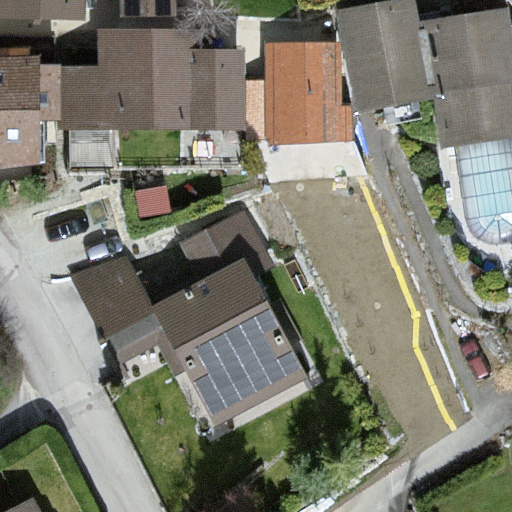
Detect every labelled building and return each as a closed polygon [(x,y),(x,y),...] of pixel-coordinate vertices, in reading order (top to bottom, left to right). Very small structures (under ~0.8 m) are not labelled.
[(80,0),(0,0),(1,8),(80,11),(80,0)] [(125,0),(125,11),(170,11),(170,0),(125,0)] [(410,2),(340,15),(356,104),(426,92),(410,2)] [(511,91),(502,17),(436,25),(450,137),(511,129),(511,91)] [(197,34),(103,35),(103,69),(62,69),(62,125),(240,124),(240,52),(197,52),(197,34)] [(335,47),(269,48),(270,84),(250,85),(251,137),(337,135),(335,47)] [(37,59),(0,60),(0,165),(38,159),(37,117),(57,117),(56,67),(37,68),(37,59)] [(131,253),(66,283),(94,344),(154,316),(173,356),(212,435),(298,394),(235,263),(190,284),(154,301),(131,253)]
